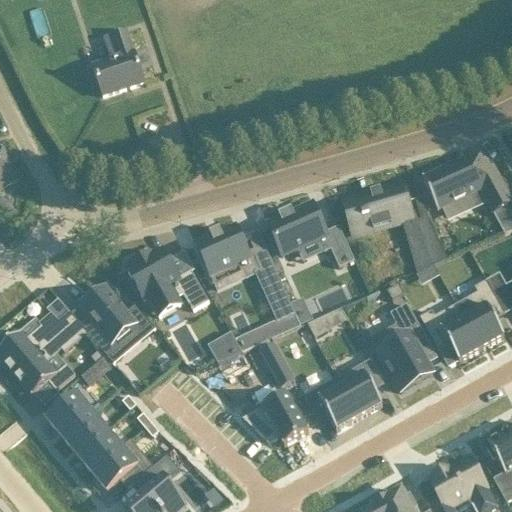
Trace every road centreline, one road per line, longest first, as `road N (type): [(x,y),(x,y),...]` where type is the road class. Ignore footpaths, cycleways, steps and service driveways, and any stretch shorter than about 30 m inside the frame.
road 1 (unclassified): [(67,216),(131,216),(481,116),(511,100)]
road 2 (residential): [(277,511),(511,381)]
road 3 (unclassified): [(5,105),(67,216)]
